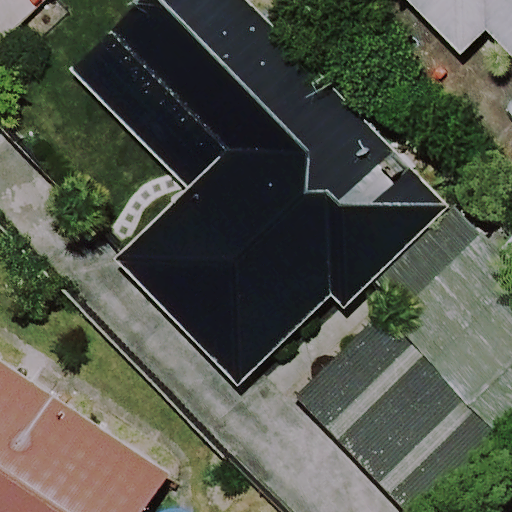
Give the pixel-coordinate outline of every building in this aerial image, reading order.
[(378,295),(456,220),(251,0),(138,0),(113,24),(183,100),(138,142),(188,195),(117,261),(239,393),(270,364),(336,302),(352,319),(378,295)] [(334,0),(281,0),(307,26),(334,0)] [(511,0),(414,0),(468,54),(490,32),(511,54),(511,0)] [(466,511),(511,470),(511,281),(456,220),(378,295),(389,307),(298,394),(406,511),(466,511)] [(154,511),(178,475),(0,359),(0,511),(154,511)]
